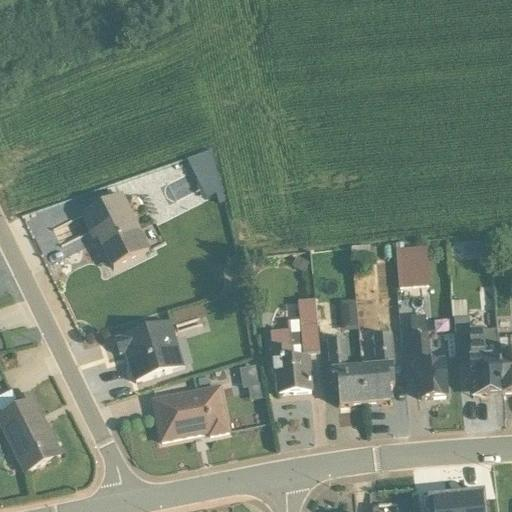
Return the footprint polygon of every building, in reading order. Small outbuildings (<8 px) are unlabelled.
[(212,153),(191,159),(197,179),(218,173),(212,153)] [(122,197),(81,218),(89,235),(91,234),(98,247),(100,246),(112,271),(149,253),(122,197)] [(143,229),(151,251),(162,246),(153,225),(143,229)] [(396,250),(397,291),(430,291),(430,250),(396,250)] [(358,329),(353,303),(340,306),(344,331),(358,329)] [(269,354),(269,364),(318,359),(313,304),(297,305),(299,325),(287,326),(288,334),(269,336),(271,353),(269,354)] [(468,321),(453,322),(456,363),(468,362),(470,401),(501,399),(498,343),(497,343),(485,343),(484,336),(469,336),(468,321)] [(114,343),(118,358),(126,356),(130,370),(128,373),(131,381),(134,383),(135,386),(183,371),(169,325),(114,343)] [(394,369),(391,338),(372,340),(373,369),(361,370),(364,409),(390,407),(389,391),(394,390),(392,370),(394,369)] [(428,338),(409,339),(413,386),(417,385),(418,405),(449,402),(449,400),(447,400),(444,365),(435,366),(435,367),(431,367),(428,338)] [(511,340),(509,341),(508,343),(498,343),(501,399),(511,398),(511,340)] [(338,412),(364,409),(361,370),(351,371),(348,342),(326,344),(328,375),(329,376),(330,375),(332,395),(336,395),(338,412)] [(306,360),(269,364),(271,381),(274,381),(275,400),(312,397),(309,361),(307,361),(306,360)] [(254,369),(239,372),(242,392),(248,391),(250,404),(263,402),(262,386),(257,387),(254,369)] [(209,440),(228,436),(221,389),(152,405),(160,446),(208,437),(209,440)] [(0,416),(1,417),(0,417),(0,432),(24,477),(59,459),(29,398),(16,403),(11,394),(0,399),(0,416)] [(484,511),(483,495),(454,498),(455,511),(484,511)] [(407,511),(407,498),(379,497),(379,511),(407,511)] [(427,511),(455,511),(454,498),(426,502),(427,511)]
